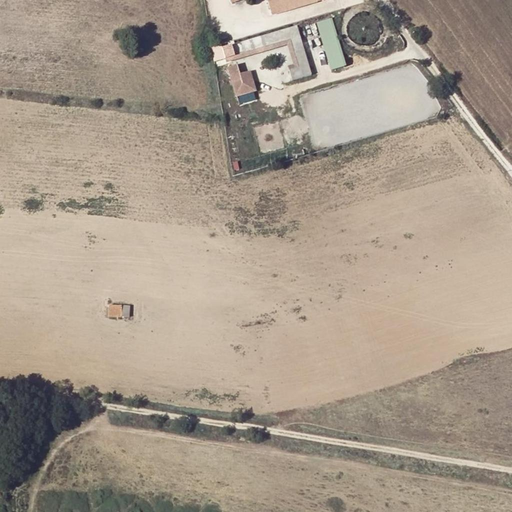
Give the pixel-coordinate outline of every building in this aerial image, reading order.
[(268,0),(272,14),(317,2),(325,0),(268,0)] [(318,7),(317,2),(272,14),(274,19),(318,7)] [(319,22),(332,71),(348,67),(334,17),(319,22)] [(310,37),(233,58),(235,63),(287,48),(292,64),(285,66),(287,72),(293,70),(297,71),(299,67),(296,63),(292,49),(295,46),(310,42),(319,73),(326,71),(312,24),(306,25),(310,37)] [(230,48),(233,58),(310,37),(306,25),(230,48)] [(293,70),(287,72),(290,82),(319,73),(310,42),(295,46),(292,49),(296,63),(299,67),(297,71),(293,70)] [(253,71),(243,74),(241,64),(229,67),(237,97),(259,91),(253,71)] [(242,104),(258,100),(256,93),(240,97),(242,104)] [(121,318),(122,306),(110,306),(109,317),(121,318)] [(130,306),(122,306),(121,318),(129,318),(130,306)]
